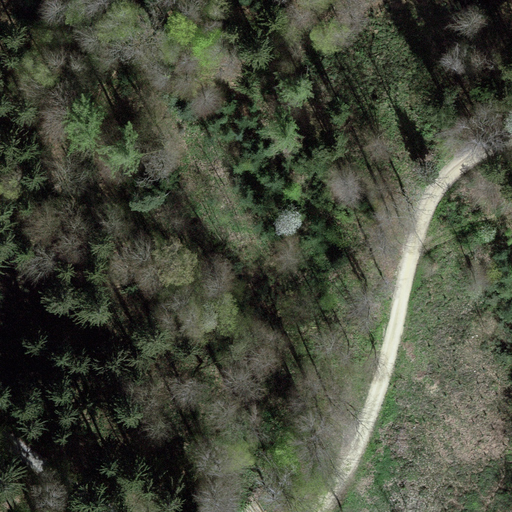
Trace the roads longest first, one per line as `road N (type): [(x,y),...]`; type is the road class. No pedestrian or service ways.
road 1 (track): [(324,511),(373,420),(420,215),(459,163),(511,140)]
road 2 (unclassified): [(0,438),(100,511)]
